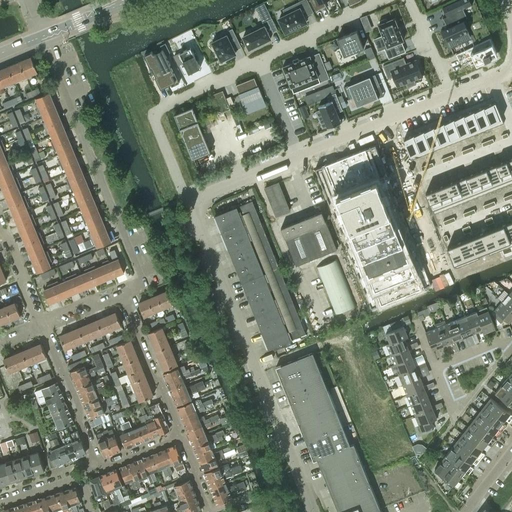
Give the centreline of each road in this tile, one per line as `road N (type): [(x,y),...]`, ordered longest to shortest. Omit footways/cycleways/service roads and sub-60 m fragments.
road 1 (unclassified): [(311,511),(189,200)]
road 2 (residential): [(124,296),(141,281),(121,215),(42,36)]
road 3 (residential): [(259,57),(156,109),(189,200)]
road 4 (unclassified): [(299,156),(451,93)]
road 5 (unknown): [(476,260),(415,108)]
road 6 (residential): [(124,296),(180,437)]
road 7 (residential): [(95,463),(42,327)]
road 8 (residential): [(383,0),(259,57)]
